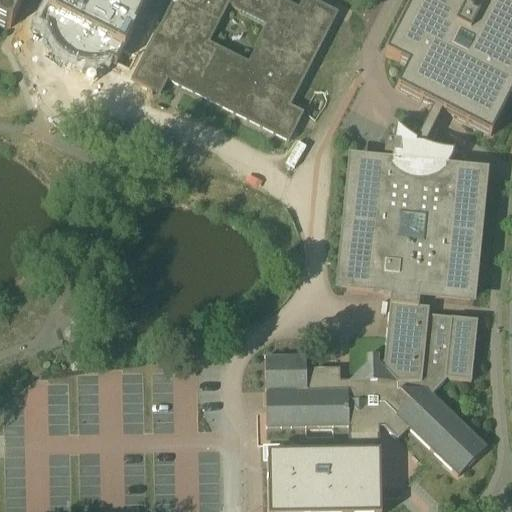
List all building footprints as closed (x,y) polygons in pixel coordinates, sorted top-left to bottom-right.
[(0,0),(0,29),(5,31),(10,30),(11,31),(26,0),(164,0),(170,2),(131,83),(160,98),(166,85),(289,146),(304,116),(291,109),(338,16),(307,0),(303,0),(298,11),(276,0),(0,0)] [(511,3),(506,0),(414,0),(386,56),(408,69),(397,91),(433,110),(442,115),(490,139),(511,97),(511,3)] [(416,147),(425,148),(438,122),(442,115),(433,110),(430,118),(416,144),(416,147)] [(453,155),(437,152),(425,148),(416,147),(416,144),(415,143),(412,141),(405,137),(395,129),(393,145),(385,144),(384,157),(392,158),(391,168),(352,164),(339,290),(390,295),(389,309),(417,312),(418,311),(419,298),(470,303),(483,177),(443,173),(450,165),(453,155)] [(417,312),(389,309),(383,366),(380,369),(372,362),(350,384),(339,385),(339,372),(306,373),(305,360),(264,361),(266,433),(348,431),(349,456),(379,456),(379,430),(384,430),(384,431),(397,444),(408,432),(458,480),(486,450),(432,398),(446,383),(471,386),(477,324),(428,319),(428,312),(418,311),(417,312)] [(349,456),(270,457),(270,511),(381,511),(381,456),(379,456),(349,456)]
